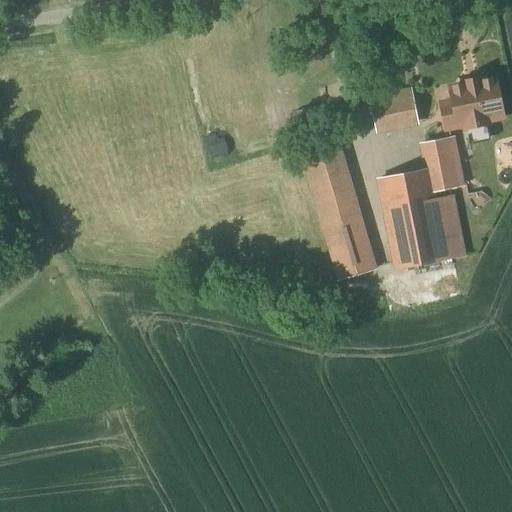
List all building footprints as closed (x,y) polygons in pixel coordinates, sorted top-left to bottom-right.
[(448,83),(449,92),(438,95),(443,123),(506,113),(498,75),(448,83)] [(411,92),(372,100),(380,135),(419,127),(411,92)] [(341,134),(302,145),(342,281),(381,270),(341,134)] [(429,172),(432,191),(483,184),(476,139),(436,145),(441,170),(429,172)] [(432,191),(429,172),(379,181),(397,270),(463,258),(450,197),(435,201),(432,191)]
